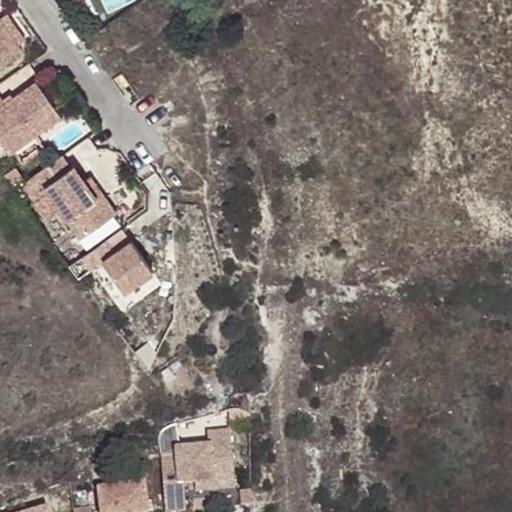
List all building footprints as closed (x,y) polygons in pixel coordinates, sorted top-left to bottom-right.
[(7,12),(1,18),(19,44),(26,39),(7,12)] [(0,65),(23,49),(19,44),(1,18),(0,16),(0,65)] [(0,98),(0,141),(9,153),(61,116),(37,81),(4,104),(0,98)] [(28,178),(21,182),(47,218),(60,208),(81,238),(116,212),(103,194),(97,198),(83,179),(73,165),(70,167),(61,155),(35,174),(34,173),(28,178)] [(16,185),(21,182),(28,178),(17,163),(6,171),(16,185)] [(97,198),(103,194),(89,175),(83,179),(97,198)] [(107,235),(116,247),(132,236),(123,224),(107,235)] [(107,235),(83,252),(92,266),(104,257),(125,287),(154,267),(132,236),(116,247),(107,235)] [(146,342),(134,351),(146,367),(151,359),(154,354),(146,342)] [(174,457),(159,458),(163,511),(183,511),(182,486),(193,486),(232,483),(228,434),(206,436),(207,449),(174,452),(174,457)] [(232,483),(193,486),(194,494),(233,492),(232,483)] [(146,511),(143,484),(97,490),(99,508),(99,511),(146,511)]
